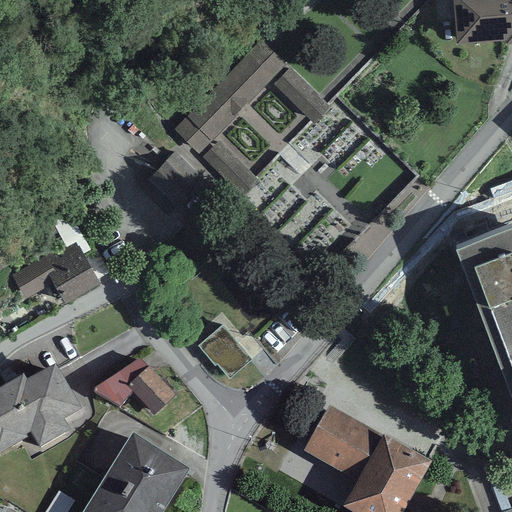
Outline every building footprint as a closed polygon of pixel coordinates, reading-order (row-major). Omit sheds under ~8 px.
[(511,0),(453,0),(457,42),(511,37),(511,0)] [(261,37),(174,126),(199,151),(286,62),(261,37)] [(290,66),(275,81),(314,121),(330,106),(290,66)] [(203,184),(174,152),(137,186),(166,217),(203,184)] [(511,220),(456,241),(511,390),(511,220)] [(54,248),(12,273),(25,296),(53,280),(65,300),(100,279),(77,240),(56,252),(54,248)] [(140,359),(94,391),(119,408),(131,395),(153,418),(175,396),(150,367),(148,369),(140,359)] [(24,377),(0,390),(0,456),(28,440),(27,438),(30,436),(39,451),(70,433),(64,422),(81,412),(55,367),(27,383),(24,377)] [(383,437),(329,407),(304,452),(358,482),(383,437)] [(163,511),(189,471),(132,436),(84,511),(163,511)] [(404,511),(431,463),(383,437),(358,482),(343,510),(346,511),(404,511)]
